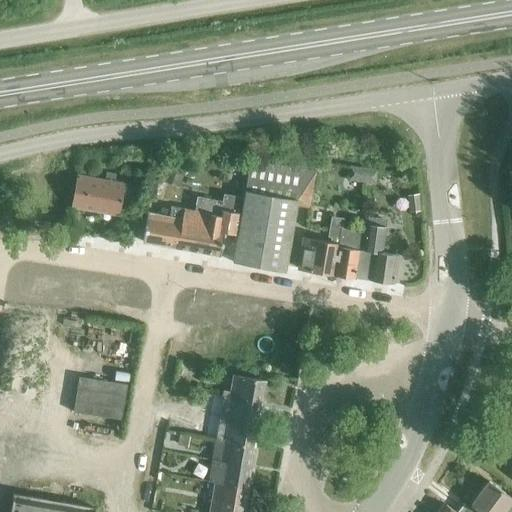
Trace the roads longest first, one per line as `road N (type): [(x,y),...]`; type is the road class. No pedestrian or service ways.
road 1 (primary): [(0,95),(511,14)]
road 2 (unclassified): [(0,153),(89,134),(430,93)]
road 3 (residential): [(446,318),(74,258)]
road 4 (unclassified): [(0,42),(270,0)]
road 5 (residential): [(306,511),(300,470),(322,400),(347,383),(429,378)]
road 6 (residential): [(369,511),(416,447),(429,378)]
road 7 (unclassified): [(444,224),(430,93)]
